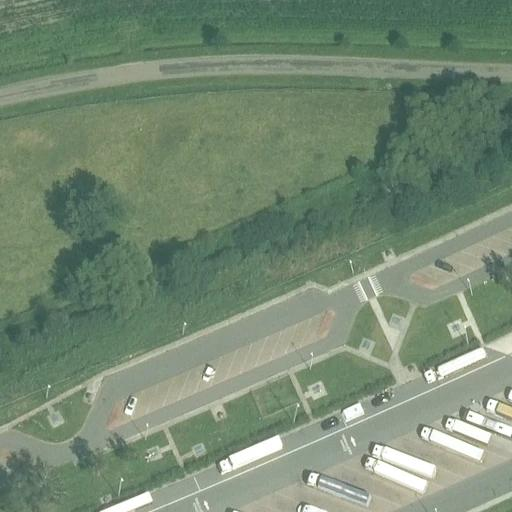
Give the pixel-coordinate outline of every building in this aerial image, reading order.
[(411,452),(466,473),(471,460),(417,438),(411,452)] [(364,455),(359,468),(415,488),(420,475),(364,455)] [(356,493),(358,483),(322,478),(320,488),(356,493)] [(480,500),(509,491),(506,483),(478,491),(480,500)] [(355,511),(358,501),(309,488),(306,497),(355,511)] [(292,511),(255,498),(249,511),(292,511)]
